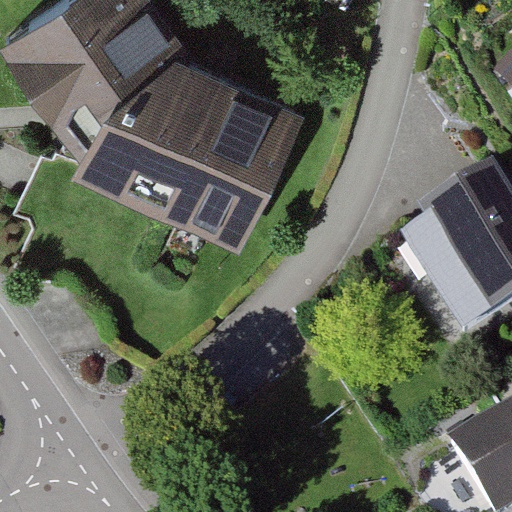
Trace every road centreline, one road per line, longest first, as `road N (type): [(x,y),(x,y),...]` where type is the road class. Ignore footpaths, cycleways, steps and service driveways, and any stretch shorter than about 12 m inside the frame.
road 1 (residential): [(76,457),(180,392),(276,304),(345,217),(379,115),(404,0)]
road 2 (residential): [(0,352),(76,457)]
